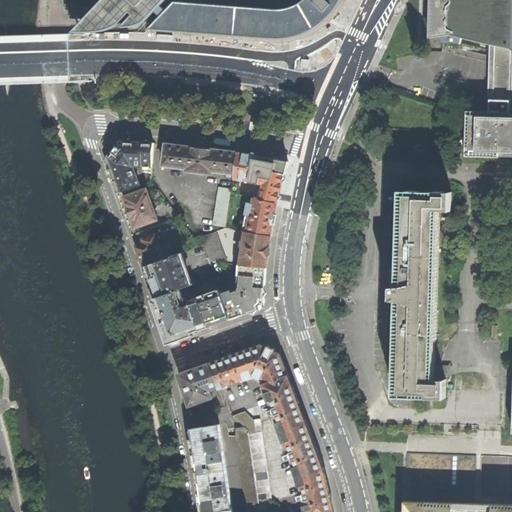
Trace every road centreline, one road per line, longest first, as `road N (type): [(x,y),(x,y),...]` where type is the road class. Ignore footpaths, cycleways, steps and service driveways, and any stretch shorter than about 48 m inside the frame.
road 1 (unclassified): [(315,149),(203,130),(93,126),(90,145),(166,359)]
road 2 (tertiary): [(294,72),(185,60),(0,60)]
road 3 (tertiary): [(292,317),(359,511)]
road 4 (tertiary): [(315,149),(298,207),(292,317)]
road 5 (unclassified): [(196,511),(166,359)]
road 6 (unclassified): [(166,359),(292,317)]
